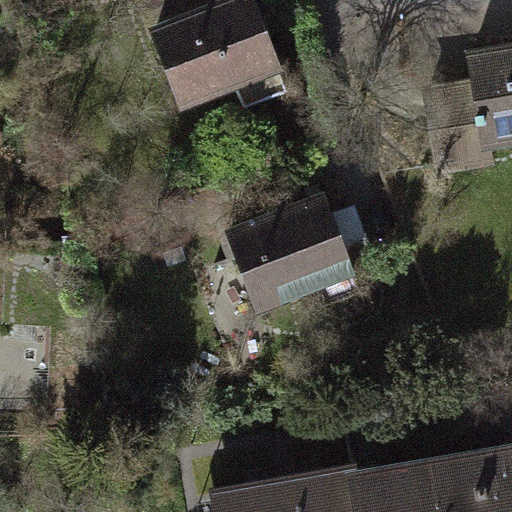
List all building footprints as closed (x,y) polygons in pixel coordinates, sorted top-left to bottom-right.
[(262,0),(227,0),(144,28),(172,118),(290,82),(262,0)] [(511,153),(511,46),(465,56),(487,157),(511,153)] [(307,183),(203,227),(248,334),(352,291),(307,183)] [(511,511),(511,437),(342,465),(349,511),(511,511)] [(349,511),(342,465),(214,478),(219,511),(349,511)]
